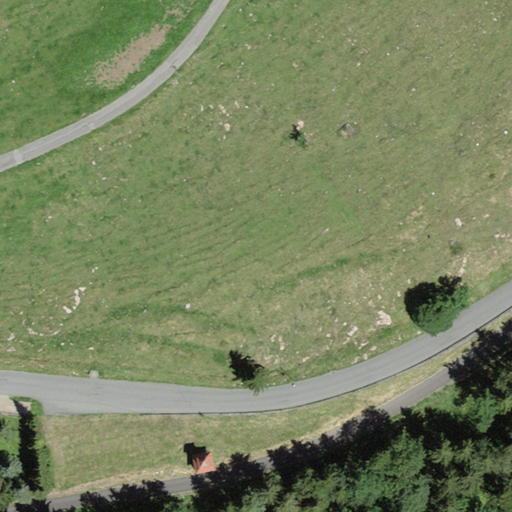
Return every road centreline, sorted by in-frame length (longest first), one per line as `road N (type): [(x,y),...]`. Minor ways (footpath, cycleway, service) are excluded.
road 1 (unclassified): [(0,380),(187,399),(298,394),(415,349),(511,292)]
road 2 (unclassified): [(511,339),(389,418),(256,467),(27,511)]
road 3 (unclassified): [(222,0),(145,88),(93,122),(0,163)]
